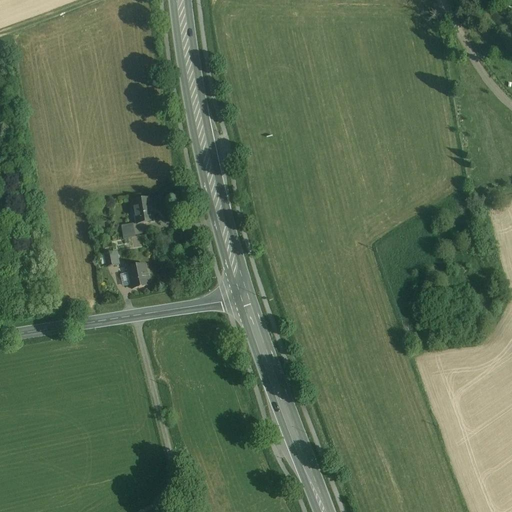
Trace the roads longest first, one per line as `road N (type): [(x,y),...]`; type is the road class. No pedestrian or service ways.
road 1 (primary): [(180,0),(203,148),(244,297)]
road 2 (secondary): [(244,297),(0,337)]
road 3 (primary): [(324,511),(244,297)]
